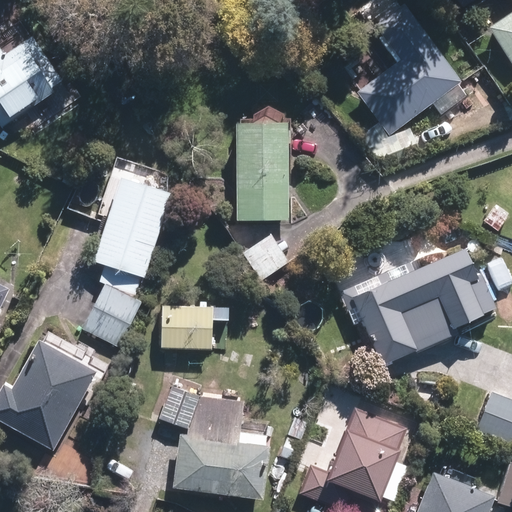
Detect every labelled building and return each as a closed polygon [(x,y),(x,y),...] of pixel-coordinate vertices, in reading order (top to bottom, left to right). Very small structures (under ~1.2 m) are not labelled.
[(396,61),(354,93),(385,133),(454,81),(397,7),(371,28),(396,61)] [(511,12),(487,29),(511,66),(511,12)] [(0,61),(0,122),(30,98),(0,61)] [(279,124),(234,126),(237,220),(282,218),(279,124)] [(161,193),(116,180),(92,265),(137,278),(161,193)] [(266,239),(243,254),(259,279),(282,264),(266,239)] [(463,253),(353,300),(379,361),(453,329),(450,322),(489,305),(477,277),(474,279),(463,253)] [(140,306),(103,288),(84,329),(120,347),(140,306)] [(208,308),(161,307),(160,345),(207,346),(208,308)] [(86,372),(33,344),(7,393),(0,388),(0,420),(48,445),(86,372)] [(511,443),(511,402),(464,382),(449,417),(511,443)] [(267,447),(239,443),(244,405),(209,400),(178,388),(166,418),(194,429),(193,438),(185,437),(180,484),(262,494),(267,447)] [(302,475),(370,502),(399,429),(345,406),(334,430),(322,425),(302,475)] [(511,464),(508,463),(497,502),(511,506),(511,464)] [(479,511),(486,496),(429,475),(414,511),(479,511)]
